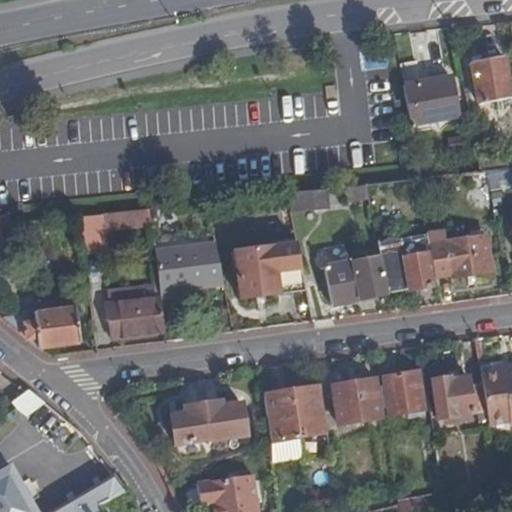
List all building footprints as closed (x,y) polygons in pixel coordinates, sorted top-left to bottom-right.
[(470,62),(477,106),(511,101),(504,56),(470,62)] [(451,80),(403,87),(410,128),(459,121),(451,80)] [(511,163),(487,167),(487,178),(496,177),(511,175),(511,163)] [(440,165),(419,167),(421,179),(441,178),(440,165)] [(487,167),(477,168),(479,179),(484,178),(487,178),(487,167)] [(484,191),(498,190),(496,177),(487,178),(484,178),(484,188),(484,191)] [(353,202),(374,200),(373,190),(352,192),(353,202)] [(335,211),(333,194),(295,198),(297,209),(298,215),(335,211)] [(166,221),(164,212),(154,213),(155,222),(166,221)] [(154,213),(107,219),(110,236),(156,230),(155,222),(154,213)] [(0,238),(0,234),(17,229),(11,216),(0,219),(0,253),(4,253),(0,238)] [(106,265),(101,219),(84,221),(89,267),(106,265)] [(447,232),(431,234),(432,240),(434,249),(434,254),(438,277),(451,275),(451,278),(496,272),(490,238),(485,239),(478,239),(448,243),(447,232)] [(432,240),(382,247),(385,261),(390,294),(414,290),(414,292),(435,289),(430,255),(434,254),(434,249),(432,240)] [(246,301),(309,291),(302,244),(239,254),(246,301)] [(221,246),(158,254),(164,300),(164,302),(183,301),(182,294),(229,289),(221,246)] [(334,311),(391,301),(390,294),(385,261),(327,269),(334,311)] [(111,342),(168,336),(164,302),(164,300),(107,307),(111,342)] [(79,311),(5,321),(14,334),(42,354),(84,348),(79,311)] [(500,357),(476,360),(478,370),(501,366),(500,357)] [(511,364),(501,366),(478,370),(479,379),(485,417),(508,413),(509,418),(511,417),(511,364)] [(477,418),(485,417),(479,379),(464,381),(462,372),(445,375),(444,369),(426,371),(433,414),(475,407),(477,418)] [(382,380),(379,381),(382,405),(387,405),(388,414),(423,409),(417,370),(382,374),(382,380)] [(373,377),(330,384),(335,422),(379,417),(373,377)] [(320,447),(328,446),(318,385),(290,389),(298,444),(319,441),(320,447)] [(274,447),(298,444),(290,389),(261,393),(267,441),(269,452),(274,452),(274,447)] [(218,397),(201,399),(207,440),(243,436),(238,402),(218,404),(218,397)] [(205,440),(207,440),(201,399),(183,402),(184,410),(166,412),(171,441),(204,436),(205,440)] [(0,511),(108,511),(106,503),(129,494),(127,492),(121,482),(116,476),(48,511),(39,511),(32,501),(21,483),(9,463),(0,469),(0,511)] [(257,511),(252,473),(197,481),(200,504),(212,503),(213,511),(257,511)] [(30,479),(21,483),(32,501),(40,495),(30,479)]
